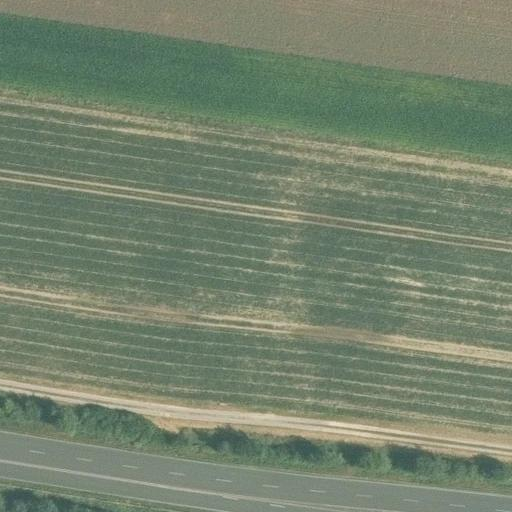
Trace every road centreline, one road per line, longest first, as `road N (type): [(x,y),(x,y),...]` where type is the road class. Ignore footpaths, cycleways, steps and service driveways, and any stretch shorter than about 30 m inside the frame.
road 1 (track): [(511,459),(0,392)]
road 2 (trunk): [(492,511),(217,487)]
road 3 (trunk): [(0,453),(217,487)]
road 4 (trunk): [(217,487),(341,511)]
